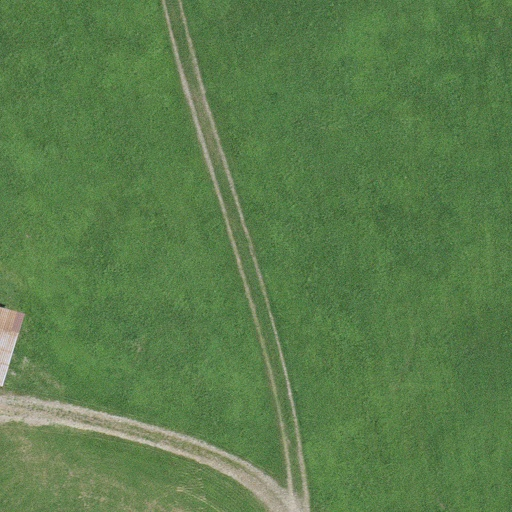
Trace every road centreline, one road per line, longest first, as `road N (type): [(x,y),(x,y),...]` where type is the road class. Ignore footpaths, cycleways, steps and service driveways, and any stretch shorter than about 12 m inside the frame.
road 1 (unclassified): [(293,511),(174,0)]
road 2 (unclassified): [(0,407),(215,455),(285,511)]
